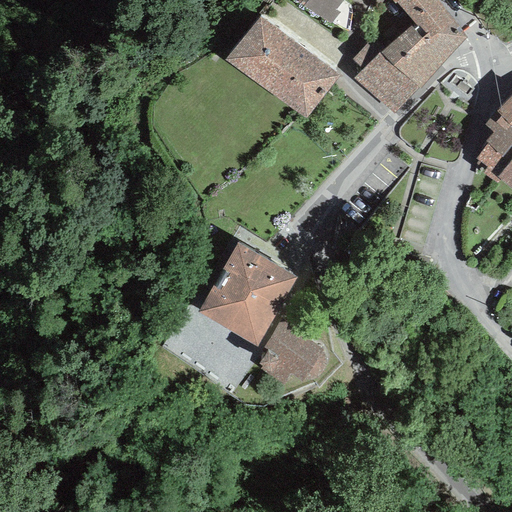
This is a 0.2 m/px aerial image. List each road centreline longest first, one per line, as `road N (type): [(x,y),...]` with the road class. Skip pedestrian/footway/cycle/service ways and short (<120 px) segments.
road 1 (unclassified): [(486,511),(365,376),(340,326),(315,225),(333,193),(440,71),(482,49)]
road 2 (unclassified): [(511,347),(469,299),(453,257),(454,211),(487,88),(482,49)]
